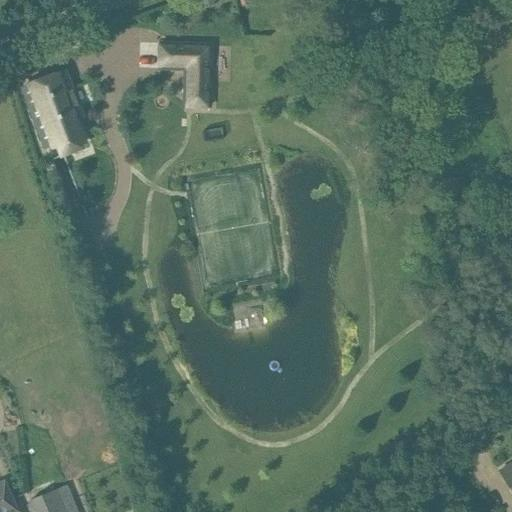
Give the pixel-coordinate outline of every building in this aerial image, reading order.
[(159,43),(159,68),(185,69),(185,80),(184,106),(208,107),(210,45),(159,43)] [(63,71),(22,87),(45,148),(79,135),(73,121),(81,118),(77,107),(74,108),(71,98),(68,91),(70,90),(63,71)] [(511,463),(499,471),(511,494),(511,463)] [(0,511),(17,511),(4,481),(0,482),(0,511)] [(76,511),(66,485),(30,500),(34,511),(76,511)]
